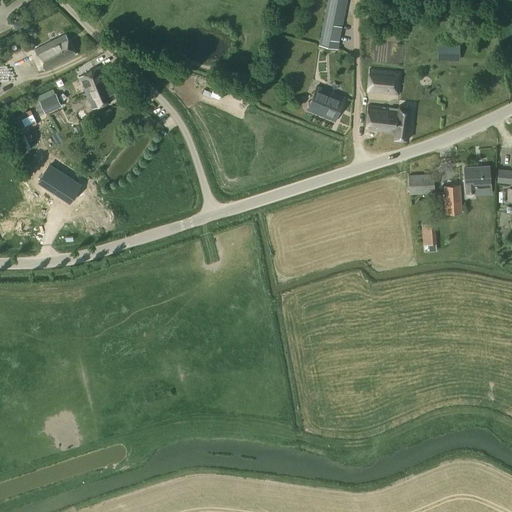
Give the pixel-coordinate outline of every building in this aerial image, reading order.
[(346,0),(327,0),(319,44),(337,48),(346,0)] [(75,55),(65,34),(35,49),(45,70),(75,55)] [(460,45),(438,44),(437,59),(459,60),(460,45)] [(115,97),(101,67),(78,77),(93,108),(115,97)] [(402,73),(371,69),(368,91),(400,94),(402,73)] [(345,98),(317,86),(308,110),(335,121),(345,98)] [(55,94),(52,88),(36,95),(37,96),(32,98),(39,115),(45,113),(62,106),(55,93),(55,94)] [(398,109),(369,105),(366,130),(378,131),(378,129),(384,130),(384,133),(395,134),(394,138),(407,140),(410,107),(399,106),(398,109)] [(24,135),(17,138),(23,152),(30,149),(24,135)] [(49,165),(39,182),(51,190),(61,173),(49,165)] [(490,184),(489,166),(465,167),(466,185),(467,192),(476,192),(476,184),(490,184)] [(511,169),(498,169),(497,183),(511,183),(511,169)] [(61,173),(51,190),(69,202),(80,185),(61,173)] [(435,193),(433,174),(409,175),(410,194),(435,193)] [(462,213),(460,184),(443,185),(445,214),(462,213)] [(437,242),(436,222),(421,223),(423,243),(437,242)]
